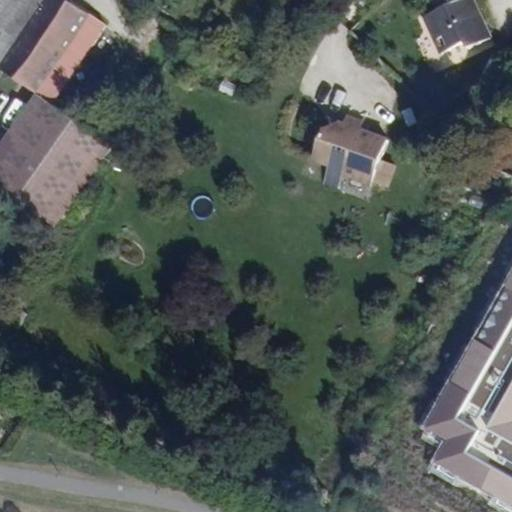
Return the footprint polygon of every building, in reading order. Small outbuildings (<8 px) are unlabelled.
[(0,0),(0,62),(42,0),(0,0)] [(71,0),(42,0),(0,62),(0,67),(40,94),(47,99),(53,103),(106,24),(71,0)] [(470,50),(483,43),(478,32),(475,26),(484,22),(473,0),(430,0),(433,5),(441,1),(442,0),(447,0),(450,5),(448,6),(425,17),(444,55),(467,44),(470,50)] [(475,26),(478,32),(483,43),(488,41),(493,39),(484,22),(475,26)] [(40,94),(0,152),(0,168),(47,99),(40,94)] [(474,119),(463,95),(429,111),(440,135),(474,119)] [(0,192),(58,233),(118,146),(53,103),(47,99),(0,168),(0,192)] [(325,132),(312,162),(328,169),(321,186),(335,192),(343,175),(370,186),(387,146),(359,135),(366,118),(351,112),(344,129),(339,126),(325,132)] [(511,274),(425,428),(448,441),(436,464),(511,506),(511,274)]
